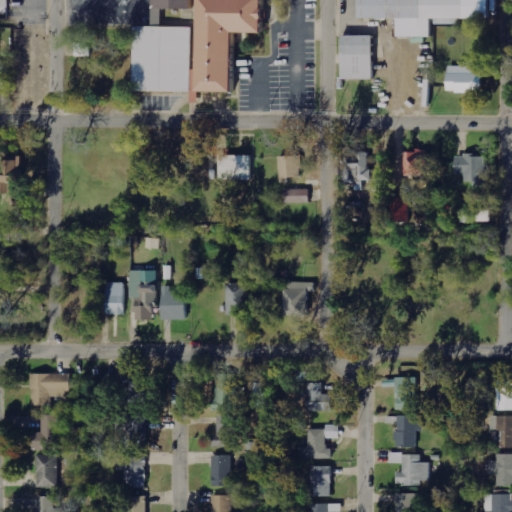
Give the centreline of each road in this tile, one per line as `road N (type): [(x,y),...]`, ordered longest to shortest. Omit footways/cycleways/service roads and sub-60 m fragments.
road 1 (residential): [(0,121),(511,127)]
road 2 (residential): [(511,353),(0,354)]
road 3 (residential): [(51,354),(52,0)]
road 4 (residential): [(323,354),(323,0)]
road 5 (residential): [(499,353),(500,0)]
road 6 (residential): [(362,511),(365,354)]
road 7 (residential): [(175,511),(173,354)]
